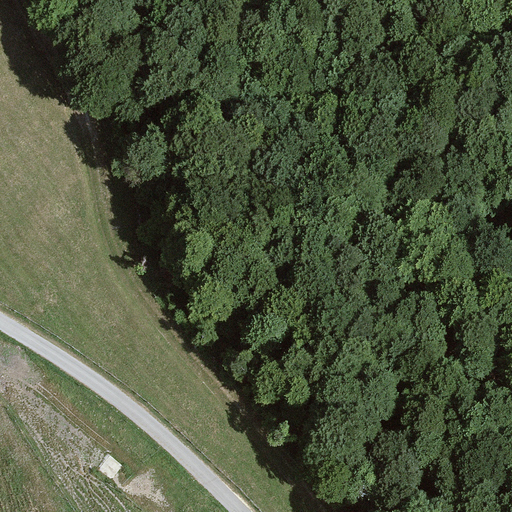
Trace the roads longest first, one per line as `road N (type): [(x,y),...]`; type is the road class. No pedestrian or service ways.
road 1 (track): [(319,511),(147,309),(105,237),(87,137),(60,65),(22,0)]
road 2 (unclassified): [(0,319),(136,409),(235,511)]
